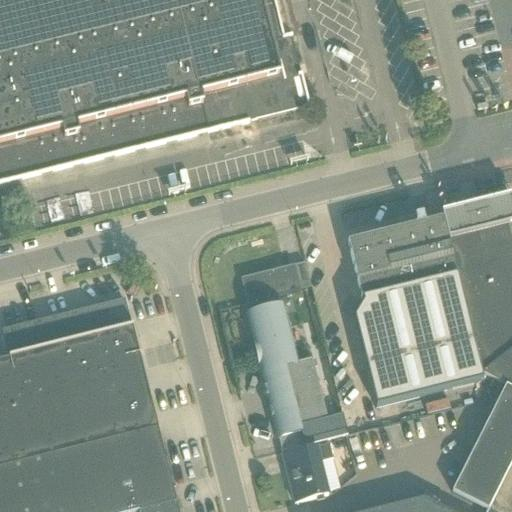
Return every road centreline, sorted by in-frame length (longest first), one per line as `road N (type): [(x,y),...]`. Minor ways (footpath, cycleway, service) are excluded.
road 1 (unclassified): [(163,229),(466,151)]
road 2 (unclassified): [(163,229),(233,511)]
road 3 (unclassified): [(0,271),(163,229)]
